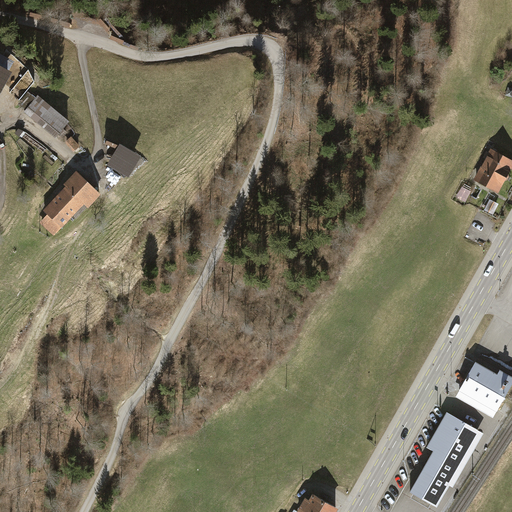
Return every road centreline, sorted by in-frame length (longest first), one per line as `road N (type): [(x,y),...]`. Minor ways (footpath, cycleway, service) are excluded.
road 1 (unclassified): [(85,511),(126,409),(148,383),(265,148),(280,72),(266,43),(145,58),(0,15)]
road 2 (primary): [(356,511),(511,238)]
